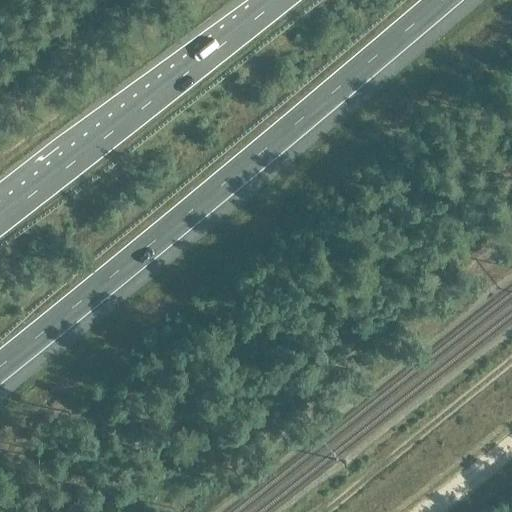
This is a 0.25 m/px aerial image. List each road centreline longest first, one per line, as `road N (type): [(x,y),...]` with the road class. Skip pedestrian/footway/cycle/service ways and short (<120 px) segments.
road 1 (motorway): [(0,367),(443,0)]
road 2 (motorway): [(280,0),(0,220)]
road 3 (track): [(324,511),(511,360)]
road 4 (track): [(102,0),(0,81)]
